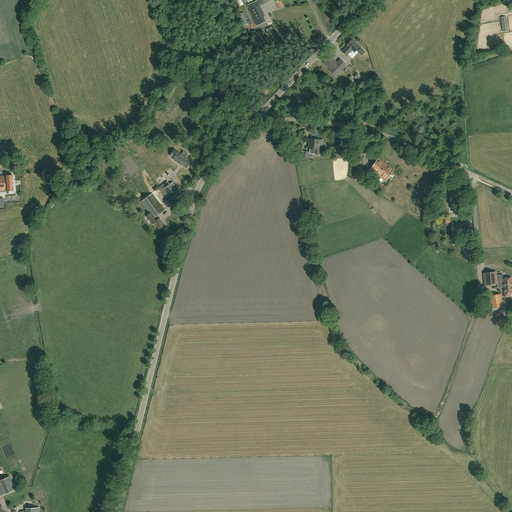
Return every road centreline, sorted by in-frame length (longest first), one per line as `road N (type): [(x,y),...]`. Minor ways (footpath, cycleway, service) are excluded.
road 1 (unclassified): [(118,511),(197,188),(258,116)]
road 2 (unclassified): [(478,177),(369,129),(258,116)]
road 3 (unclassified): [(258,116),(369,0)]
